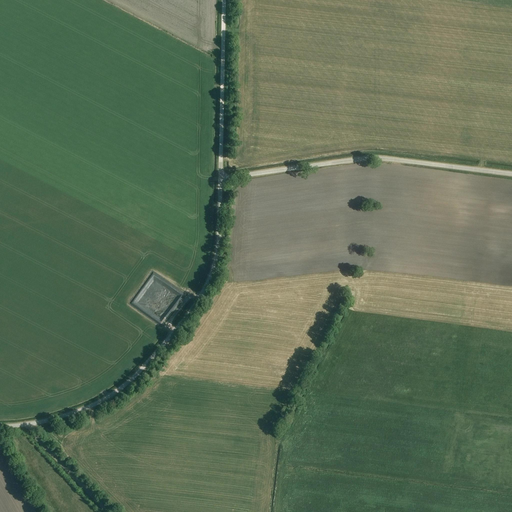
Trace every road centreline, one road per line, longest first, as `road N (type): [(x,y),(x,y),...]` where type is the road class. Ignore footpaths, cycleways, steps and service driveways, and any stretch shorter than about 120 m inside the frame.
road 1 (unclassified): [(0,426),(90,406),(144,365),(210,275),(220,178)]
road 2 (unclassified): [(220,178),(372,158),(511,174)]
road 3 (unclassified): [(220,178),(223,0)]
